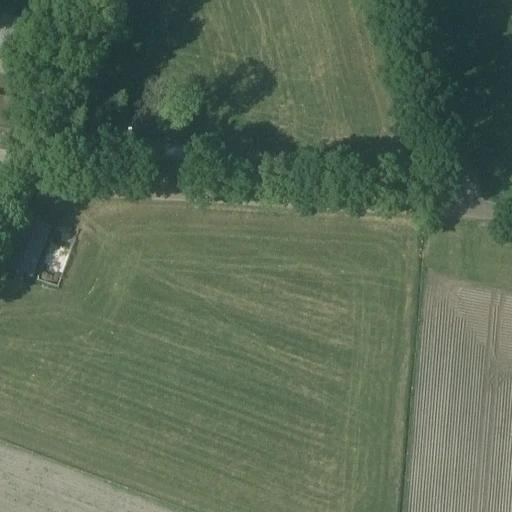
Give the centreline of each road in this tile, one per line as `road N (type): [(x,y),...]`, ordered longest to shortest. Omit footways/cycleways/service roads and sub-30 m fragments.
road 1 (unclassified): [(57,185),(469,205)]
road 2 (unclassified): [(469,205),(411,0)]
